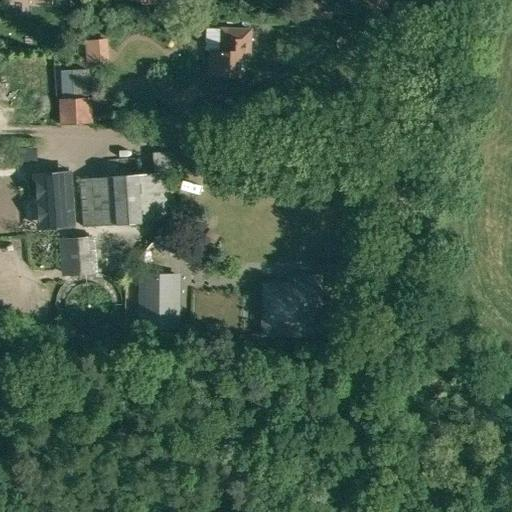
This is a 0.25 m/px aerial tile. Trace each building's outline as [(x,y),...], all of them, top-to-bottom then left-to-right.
[(319,3),(311,3),(311,18),(331,18),(331,12),(319,12),(319,3)] [(223,13),(235,12),(235,4),(223,4),(223,13)] [(220,27),(220,48),(210,48),(209,75),(245,77),(246,54),(252,53),(253,28),(220,27)] [(108,41),(84,43),(86,65),(110,62),(108,41)] [(73,71),(73,73),(74,100),(88,99),(87,69),(73,71)] [(154,171),(80,179),(84,227),(176,219),(173,170),(180,170),(178,150),(152,152),(154,171)] [(68,173),(56,174),(36,175),(38,201),(40,225),(52,224),(72,223),(68,173)] [(209,228),(201,240),(211,247),(219,235),(209,228)] [(97,271),(97,235),(60,235),(62,273),(97,271)] [(292,280),(262,282),(262,337),(317,336),(317,304),(325,303),(326,274),(291,273),(292,280)] [(179,275),(140,274),(139,326),(178,327),(179,275)]
